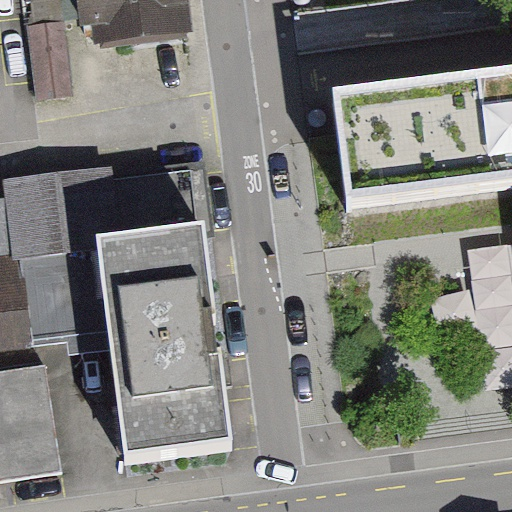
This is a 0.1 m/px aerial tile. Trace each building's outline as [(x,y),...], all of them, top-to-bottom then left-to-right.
[(193,0),(99,0),(102,46),(197,40),(193,0)] [(511,83),(332,106),(346,217),(511,195),(511,83)] [(0,261),(114,249),(106,176),(8,187),(11,214),(0,215),(0,261)] [(235,235),(128,248),(154,460),(261,447),(235,235)] [(52,373),(0,377),(0,476),(61,471),(52,373)]
